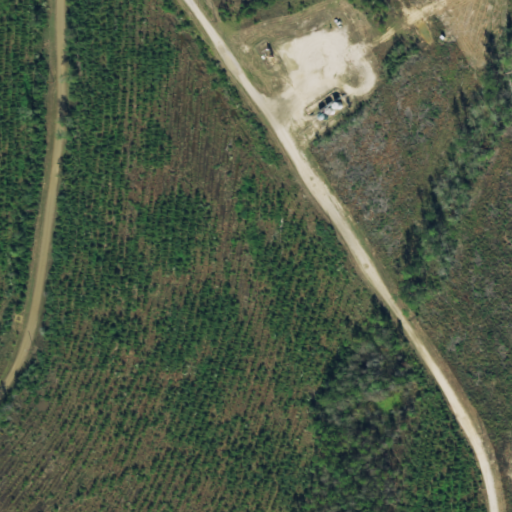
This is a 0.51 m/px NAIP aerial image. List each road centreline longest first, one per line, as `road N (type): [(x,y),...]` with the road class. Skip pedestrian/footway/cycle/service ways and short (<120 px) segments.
road 1 (residential): [(191,0),(351,232),(460,441),(482,511)]
road 2 (residential): [(72,0),(60,242),(16,401),(0,431)]
